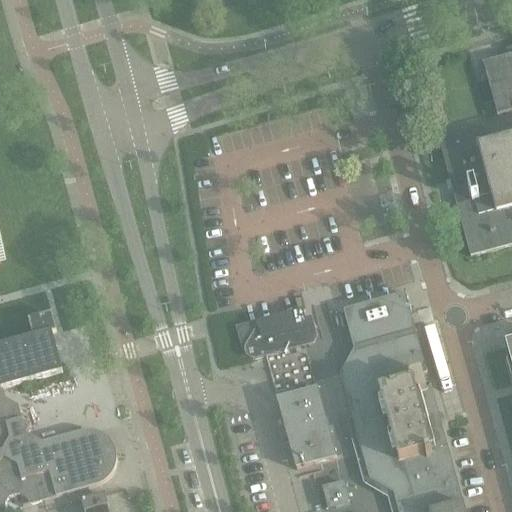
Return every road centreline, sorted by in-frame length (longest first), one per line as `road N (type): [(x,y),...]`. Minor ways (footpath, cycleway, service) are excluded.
road 1 (residential): [(452,316),(366,38)]
road 2 (tertiary): [(113,167),(163,341),(189,394)]
road 3 (tertiary): [(189,394),(149,176)]
road 4 (residential): [(505,511),(452,316)]
road 5 (residential): [(289,511),(259,406),(221,392),(189,394)]
road 6 (tertiary): [(366,38),(486,0)]
road 7 (tertiary): [(221,511),(189,394)]
